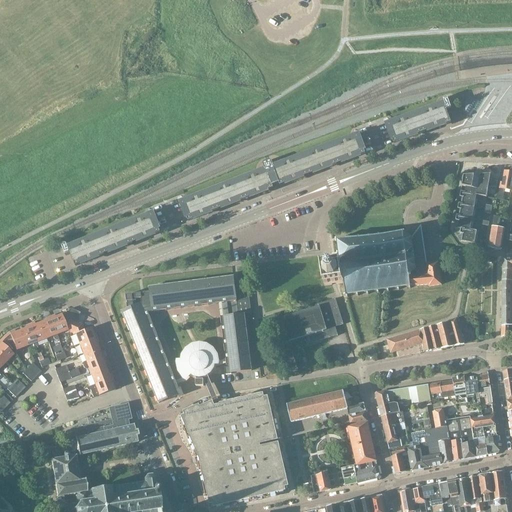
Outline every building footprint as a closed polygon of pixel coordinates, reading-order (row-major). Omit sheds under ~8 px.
[(444,98),(443,102),(444,104),(387,125),(394,144),(451,123),(448,114),(453,112),(448,100),(444,98)] [(358,135),(354,137),(274,167),(272,162),(269,161),(265,162),(263,166),(265,171),(181,203),(188,221),(273,189),(271,183),(278,181),(280,186),(365,154),(358,135)] [(330,185),(337,182),(333,170),(325,173),(330,185)] [(498,189),(496,199),(503,200),(504,190),(511,191),(511,186),(511,172),(504,172),(502,183),(500,182),(499,189),(498,189)] [(486,198),(488,187),(496,188),(497,181),(489,180),(490,174),(480,175),(479,179),(474,178),(474,176),(463,177),(462,187),(463,187),(462,193),(461,192),(460,198),(461,198),(460,204),(459,204),(458,209),(459,210),(458,216),(456,216),(455,221),(457,222),(456,229),(461,230),(460,234),(461,234),(460,242),(476,245),(478,232),(473,231),(479,196),(486,198)] [(153,214),(148,216),(68,248),(68,246),(64,244),(62,248),(66,256),(70,254),(75,266),(160,232),(153,214)] [(501,250),(505,229),(499,228),(500,217),(493,216),(491,232),(490,238),(488,247),(501,250)] [(441,285),(438,263),(426,264),(421,228),(420,227),(412,238),(412,239),(412,240),(412,239),(411,238),(405,234),(404,232),(403,233),(390,235),(380,236),(380,234),(378,234),(379,236),(370,238),(370,235),(368,235),(368,238),(360,239),(360,236),(358,237),(358,239),(350,240),(349,238),(348,238),(348,240),(338,241),(336,240),(337,249),(328,251),(330,262),(327,262),(318,264),(322,287),(333,285),(343,284),(343,286),(344,286),(346,295),(344,295),(344,297),(346,296),(409,287),(409,289),(410,289),(410,287),(412,287),(428,285),(429,287),(441,285)] [(511,258),(503,258),(503,271),(509,270),(509,273),(511,273),(511,267),(511,268),(511,261),(511,258)] [(509,270),(503,271),(502,282),(511,281),(511,273),(509,273),(509,270)] [(233,277),(149,288),(150,293),(150,295),(151,302),(152,309),(161,307),(161,306),(165,305),(165,307),(175,306),(174,304),(179,304),(179,305),(189,304),(188,302),(193,302),(193,303),(202,302),(202,301),(207,300),(207,301),(216,300),(216,299),(221,298),(221,300),(230,299),(230,297),(235,297),(235,298),(236,298),(236,301),(238,315),(224,317),(230,371),(231,374),(225,374),(226,376),(231,375),(231,374),(251,371),(250,362),(248,363),(248,357),(249,357),(248,349),(247,349),(246,344),(248,343),(247,335),(245,335),(244,330),(246,329),(245,321),(243,321),(242,315),(251,314),(248,292),(236,294),(233,277)] [(511,281),(502,282),(502,291),(511,290),(511,281)] [(511,290),(502,291),(502,299),(511,298),(511,290)] [(132,295),(126,296),(126,302),(127,302),(127,304),(127,309),(136,306),(141,304),(144,303),(151,302),(150,295),(150,293),(143,293),(143,294),(141,294),(134,294),(134,295),(132,295)] [(511,298),(502,299),(502,308),(511,308),(511,298)] [(335,327),(342,325),(343,325),(335,299),(315,305),(316,308),(278,319),(285,343),(310,336),(312,343),(338,336),(335,327)] [(127,309),(122,312),(124,312),(126,317),(124,318),(127,326),(129,325),(131,330),(129,331),(133,339),(134,338),(136,343),(135,344),(138,352),(140,351),(142,356),(140,357),(143,365),(145,364),(147,369),(145,370),(148,378),(150,377),(152,382),(150,383),(154,391),(155,390),(157,395),(156,396),(159,404),(177,396),(178,396),(177,396),(178,396),(177,393),(141,304),(136,306),(127,309)] [(511,308),(502,308),(502,317),(511,316),(511,308)] [(69,314),(62,316),(61,315),(55,318),(54,315),(50,317),(57,335),(67,331),(68,333),(69,333),(71,333),(76,322),(80,313),(71,309),(69,314)] [(511,316),(502,317),(501,326),(511,325),(511,316)] [(57,335),(50,317),(45,319),(46,321),(40,323),(47,339),(53,337),(54,340),(56,341),(58,340),(57,335)] [(448,322),(435,326),(428,329),(432,351),(464,345),(459,326),(466,325),(466,319),(459,319),(448,322)] [(75,335),(79,345),(97,338),(95,334),(93,334),(91,328),(84,331),(82,325),(76,322),(71,333),(72,334),(73,335),(75,335)] [(36,343),(47,339),(40,323),(35,325),(34,323),(30,325),(36,343)] [(20,331),(26,347),(33,344),(34,348),(38,347),(36,343),(30,325),(25,327),(26,329),(20,331)] [(511,325),(501,326),(501,337),(511,335),(511,325)] [(432,351),(428,329),(420,331),(417,332),(420,345),(423,344),(424,352),(432,351)] [(9,333),(5,336),(9,343),(12,342),(16,351),(26,347),(20,331),(15,333),(14,331),(9,333)] [(417,332),(386,341),(390,354),(420,345),(417,332)] [(0,357),(5,363),(13,355),(10,352),(12,351),(8,344),(3,338),(0,341),(0,357)] [(83,355),(99,349),(97,344),(99,343),(97,338),(79,345),(83,355)] [(182,362),(178,362),(180,371),(184,378),(185,378),(190,373),(194,375),(196,375),(196,387),(203,387),(203,380),(203,375),(205,375),(207,374),(209,372),(212,368),(213,363),(217,363),(217,362),(215,356),(211,350),(206,346),(199,345),(192,347),(187,350),(183,356),(182,362)] [(281,357),(288,373),(298,370),(292,354),(287,355),(286,352),(289,352),(287,346),(279,349),(281,357)] [(83,367),(105,358),(103,354),(101,355),(99,349),(83,355),(85,362),(83,363),(82,365),(83,367)] [(91,376),(106,370),(104,364),(107,363),(105,358),(83,367),(84,369),(86,370),(88,369),(91,376)] [(32,364),(27,369),(36,377),(41,372),(32,364)] [(66,366),(55,370),(57,377),(68,372),(66,366)] [(36,377),(27,369),(22,374),(31,382),(36,377)] [(511,369),(503,372),(505,391),(511,389),(511,369)] [(106,370),(91,376),(95,386),(112,379),(111,374),(108,375),(106,370)] [(68,372),(57,377),(60,383),(64,382),(70,379),(71,379),(68,372)] [(481,377),(476,378),(478,389),(490,387),(488,373),(480,374),(481,377)] [(464,377),(452,379),(452,381),(455,392),(455,397),(456,404),(468,403),(468,399),(460,400),(459,396),(466,396),(466,390),(464,379),(464,377)] [(479,399),(478,389),(476,378),(464,379),(466,390),(466,396),(467,397),(473,396),(474,405),(480,404),(479,399)] [(95,386),(86,389),(88,391),(90,390),(93,398),(114,390),(112,384),(114,383),(113,379),(95,386)] [(17,380),(12,385),(20,393),(25,388),(17,380)] [(452,381),(440,383),(443,399),(455,397),(455,392),(452,381)] [(443,399),(440,383),(430,385),(431,396),(437,394),(438,399),(443,399)] [(20,393),(12,385),(7,390),(15,398),(20,393)] [(428,385),(386,392),(388,399),(395,398),(397,404),(400,405),(405,406),(404,401),(405,401),(411,400),(412,404),(430,401),(428,385)] [(62,390),(65,397),(76,392),(74,386),(62,390)] [(493,415),(490,387),(478,389),(479,399),(485,398),(486,410),(481,410),(482,416),(493,415)] [(79,399),(76,392),(65,397),(67,403),(79,399)] [(343,392),(287,406),(291,423),(347,409),(348,409),(343,392)] [(395,405),(397,404),(395,398),(388,399),(386,392),(376,394),(375,394),(378,407),(395,404),(395,405)] [(182,427),(187,439),(189,438),(194,452),(193,452),(196,459),(199,457),(201,462),(197,463),(199,470),(200,469),(203,484),(202,484),(205,496),(208,495),(210,504),(214,503),(215,507),(223,505),(224,508),(237,505),(236,504),(251,501),(251,502),(257,499),(264,498),(264,499),(277,496),(276,493),(285,491),(284,487),(287,486),(285,478),(289,477),(286,465),(285,465),(281,451),(283,450),(281,444),(278,444),(277,440),(280,439),(279,432),(277,433),(274,418),(275,418),(272,406),(269,407),(267,398),(263,399),(263,395),(254,397),(253,394),(241,397),(241,398),(227,401),(226,400),(220,401),(220,403),(218,403),(213,404),(211,400),(204,403),(205,404),(184,413),(186,416),(182,418),(186,426),(182,427)] [(1,395),(0,396),(0,403),(5,409),(10,404),(1,395)] [(363,404),(348,409),(347,409),(348,413),(350,426),(367,422),(364,409),(363,404)] [(395,404),(378,407),(381,417),(397,413),(395,405),(395,404)] [(127,405),(109,409),(111,420),(74,429),(76,439),(75,439),(79,455),(137,442),(136,437),(138,436),(136,430),(134,430),(133,425),(128,426),(127,420),(130,419),(127,405)] [(404,407),(406,416),(417,413),(415,405),(404,407)] [(447,427),(446,421),(444,410),(432,412),(435,429),(447,427)] [(399,424),(400,424),(405,423),(404,419),(402,412),(397,413),(381,417),(384,427),(399,424)] [(496,436),(495,427),(493,415),(482,416),(470,419),(476,458),(497,454),(498,454),(499,453),(499,452),(499,451),(499,450),(498,444),(500,442),(499,437),(497,436),(496,436)] [(470,417),(459,419),(464,461),(476,458),(470,419),(470,417)] [(464,461),(459,419),(446,421),(447,427),(448,437),(453,463),(464,461)] [(367,422),(350,426),(348,427),(356,467),(360,466),(376,462),(367,422)] [(389,449),(402,447),(401,440),(399,436),(402,435),(399,424),(384,427),(389,449)] [(435,430),(424,432),(425,437),(426,437),(429,457),(441,455),(443,465),(453,463),(448,437),(447,427),(435,429),(435,430)] [(424,431),(417,433),(417,435),(423,458),(427,457),(429,468),(443,465),(441,455),(429,457),(426,437),(425,437),(424,432),(424,431)] [(417,435),(417,433),(411,434),(412,436),(411,436),(413,447),(407,449),(408,456),(411,471),(429,468),(427,457),(423,458),(417,435)] [(53,457),(60,456),(59,447),(51,448),(53,457)] [(408,456),(407,449),(407,448),(390,451),(393,467),(391,468),(393,474),(395,475),(406,472),(402,457),(408,456)] [(57,497),(78,494),(87,493),(86,492),(84,480),(79,481),(75,457),(51,460),(57,497)] [(361,470),(360,466),(356,467),(342,470),(346,486),(377,479),(379,476),(377,466),(361,470)] [(490,475),(495,506),(497,506),(497,507),(507,506),(506,499),(502,472),(490,475)] [(331,490),(327,473),(311,476),(314,494),(319,492),(319,493),(331,490)] [(90,491),(86,492),(87,493),(78,494),(76,497),(75,496),(74,497),(76,498),(76,500),(67,501),(68,511),(160,511),(160,510),(161,510),(161,508),(160,509),(159,504),(162,504),(161,496),(158,496),(157,492),(158,491),(158,490),(158,489),(158,488),(156,486),(155,482),(157,482),(157,481),(155,481),(155,478),(156,477),(155,476),(154,477),(151,475),(152,474),(150,474),(150,475),(147,475),(146,474),(145,475),(145,476),(144,478),(143,478),(143,479),(144,480),(144,482),(136,484),(136,483),(135,483),(135,484),(128,485),(127,484),(126,484),(126,485),(118,487),(118,485),(117,485),(117,486),(109,487),(108,487),(108,488),(92,491),(92,490),(90,490),(90,491)] [(495,511),(495,506),(490,475),(478,477),(482,503),(488,502),(488,507),(490,507),(491,510),(484,511),(483,511),(495,511)] [(466,480),(470,502),(471,509),(476,508),(476,511),(483,511),(484,511),(482,503),(478,477),(474,478),(472,476),(469,477),(467,480),(466,480)] [(466,480),(456,482),(458,497),(459,505),(460,511),(466,511),(465,508),(470,507),(469,502),(466,480)] [(458,497),(456,482),(447,484),(451,506),(459,505),(458,497)] [(448,507),(451,506),(447,484),(439,485),(442,501),(443,505),(447,504),(448,507)] [(443,511),(443,506),(443,505),(442,501),(439,485),(422,488),(426,504),(428,511),(427,511),(443,511)] [(420,511),(419,505),(426,504),(422,488),(413,490),(416,501),(413,501),(412,502),(413,511),(420,511)] [(413,511),(412,502),(413,501),(410,491),(400,493),(402,511),(427,511),(428,511),(425,511),(413,511)] [(384,511),(382,496),(370,499),(372,511),(384,511)] [(372,511),(370,499),(359,501),(361,511),(372,511)] [(361,511),(359,501),(348,503),(350,511),(361,511)] [(338,511),(350,511),(348,503),(337,505),(338,511)]
